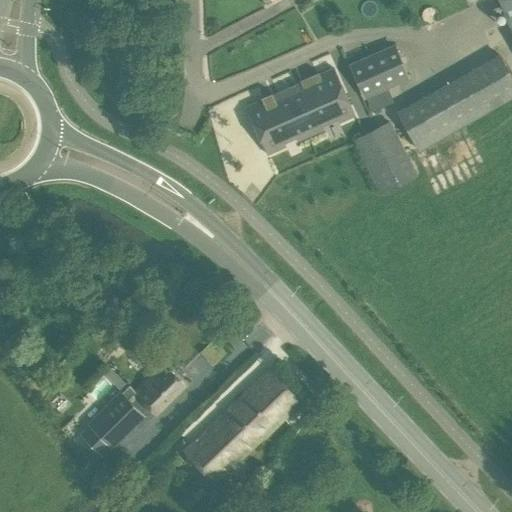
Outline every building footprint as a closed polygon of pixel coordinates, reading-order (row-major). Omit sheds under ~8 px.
[(511,34),(511,0),(498,0),(511,34)] [(407,77),(394,47),(350,66),(363,96),(407,77)] [(511,78),(498,55),(479,65),(397,112),(418,150),(470,121),(485,113),(511,97),(511,78)] [(333,69),(286,90),(307,135),(323,128),(319,118),(333,111),(338,121),(349,116),(348,114),(352,112),(333,69)] [(286,90),(246,108),(267,153),(269,152),(286,145),(281,135),(294,130),(298,139),(307,135),(286,90)] [(381,194),(417,176),(390,120),(353,138),(381,194)] [(154,415),(183,386),(163,365),(134,393),(128,387),(120,395),(89,425),(110,447),(135,422),(139,426),(152,413),(154,415)] [(260,441),(300,403),(268,369),(183,451),(214,484),(226,472),(234,480),(242,481),(248,476),(247,468),(239,460),(259,441),(260,441)]
